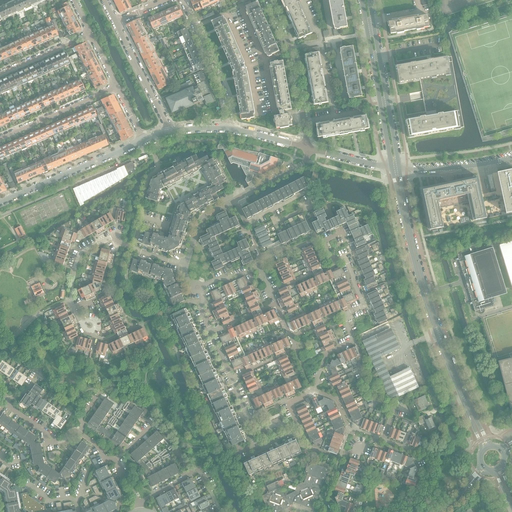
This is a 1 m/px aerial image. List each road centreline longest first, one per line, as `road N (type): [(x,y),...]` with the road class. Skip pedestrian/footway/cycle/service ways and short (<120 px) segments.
road 1 (tertiary): [(392,167),(422,293),(482,449)]
road 2 (tertiary): [(489,445),(430,303),(399,168)]
road 3 (residential): [(200,292),(258,446),(298,429)]
road 4 (residential): [(140,511),(116,460),(74,430),(52,441),(0,393)]
road 5 (tertiary): [(399,168),(369,0)]
road 6 (tertiary): [(361,0),(392,167)]
road 7 (residential): [(0,203),(143,140)]
road 8 (residential): [(306,147),(290,51),(268,0)]
road 9 (residential): [(357,338),(345,315),(365,304),(345,256),(329,263),(319,242)]
road 10 (residential): [(314,391),(262,262)]
road 11 (residential): [(229,127),(226,101),(183,0)]
road 12 (residential): [(0,139),(116,87)]
road 13 (residential): [(383,439),(394,406),(370,397),(357,338)]
road 14 (residential): [(169,131),(116,23)]
